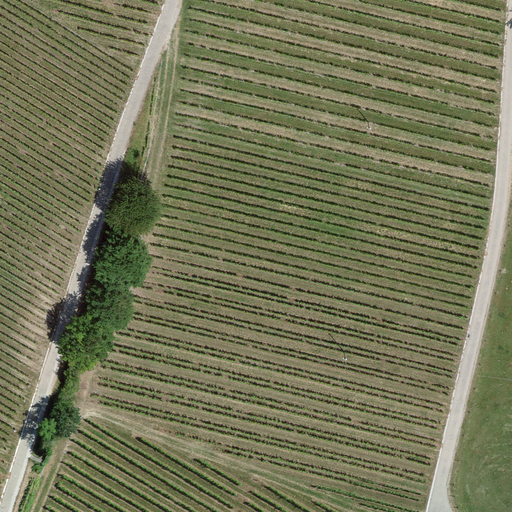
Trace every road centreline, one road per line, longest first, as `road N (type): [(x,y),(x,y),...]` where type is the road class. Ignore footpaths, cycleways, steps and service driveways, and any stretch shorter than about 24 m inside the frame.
road 1 (track): [(0,497),(163,0)]
road 2 (track): [(436,511),(500,207),(510,0)]
